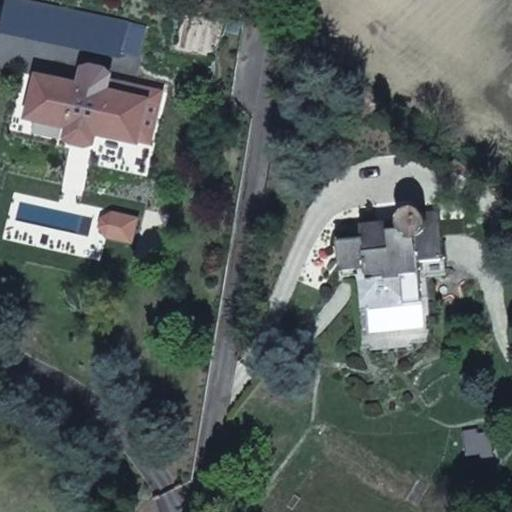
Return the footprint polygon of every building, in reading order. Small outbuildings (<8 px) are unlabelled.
[(30,118),(139,143),(149,102),(39,77),(30,118)] [(403,276),(405,305),(423,303),(420,262),(445,260),(441,220),(429,221),(427,217),(426,214),(423,212),(420,210),(415,209),(413,209),(410,210),(407,211),(405,212),(403,214),(402,215),(401,218),(400,221),(401,224),(401,225),(402,230),(403,231),(393,232),(392,224),(363,227),(364,239),(339,242),(342,270),(367,268),(369,280),(403,276)] [(118,227),(120,216),(113,215),(108,236),(123,240),(125,228),(118,227)] [(125,228),(127,218),(120,216),(118,227),(125,228)] [(479,431),(464,432),(467,451),(481,449),(482,453),(494,451),(492,434),(480,436),(479,431)]
